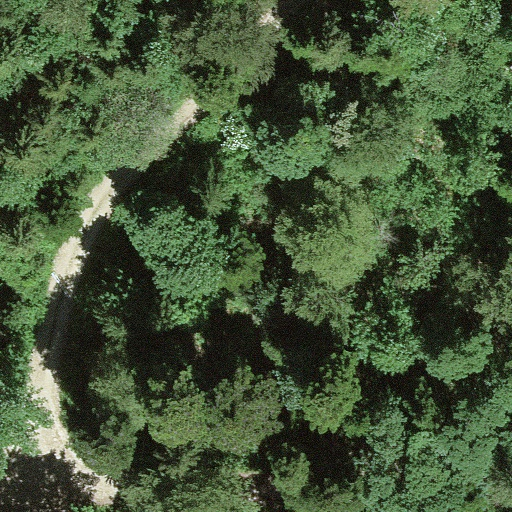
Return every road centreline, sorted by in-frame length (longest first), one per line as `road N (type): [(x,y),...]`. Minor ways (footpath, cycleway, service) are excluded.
road 1 (track): [(511,492),(109,483),(33,425),(42,283)]
road 2 (track): [(42,283),(53,258),(140,167),(273,0)]
